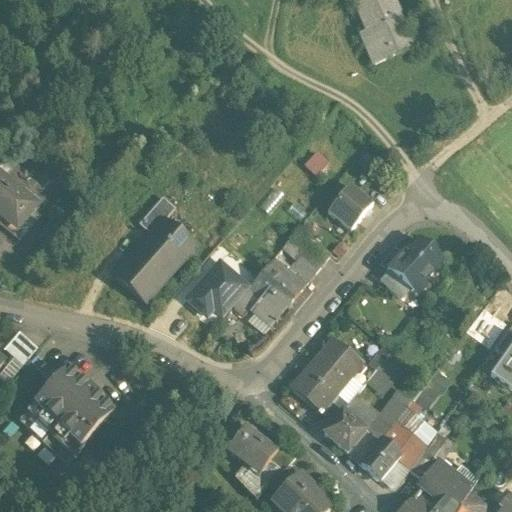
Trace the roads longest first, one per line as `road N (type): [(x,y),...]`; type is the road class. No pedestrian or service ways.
road 1 (residential): [(511,263),(465,220),(432,210),(404,215),(275,363),(228,380),(110,333),(0,310)]
road 2 (track): [(418,174),(363,111),(266,55),(279,0)]
road 3 (track): [(110,333),(106,358),(252,511)]
